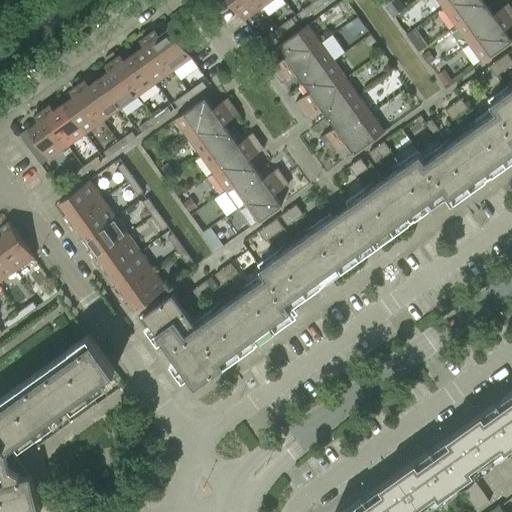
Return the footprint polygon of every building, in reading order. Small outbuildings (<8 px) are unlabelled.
[(229,0),(244,20),(262,6),(257,0),(229,0)] [(486,3),(483,0),(453,0),(443,7),(456,25),(486,3)] [(298,12),(302,18),(316,8),(312,2),(298,12)] [(468,43),(511,11),(511,7),(508,2),(493,13),(486,3),(456,25),(468,43)] [(393,4),(387,7),(394,16),(399,12),(393,4)] [(511,11),(468,43),(482,61),(511,39),(504,29),(511,23),(511,11)] [(291,17),(277,27),(281,33),(295,23),(291,17)] [(308,23),(277,45),(285,56),(270,67),(275,74),(321,42),(308,23)] [(192,57),(170,26),(159,34),(155,28),(147,34),(173,70),(192,57)] [(263,37),(267,43),(281,33),(277,27),(263,37)] [(173,70),(147,34),(140,39),(144,45),(134,52),(156,82),(173,70)] [(370,34),(364,39),(369,46),(376,41),(370,34)] [(303,81),(333,60),(321,42),(275,74),(281,82),(296,72),(303,81)] [(429,50),(423,55),(429,63),(435,59),(429,50)] [(120,53),(112,59),(138,95),(156,82),(134,52),(124,59),(120,53)] [(511,60),(507,53),(489,66),(496,76),(511,64),(511,60)] [(108,70),(99,77),(120,107),(138,95),(112,59),(105,65),(108,70)] [(300,109),(346,77),(333,60),(303,81),(310,91),(295,102),(300,109)] [(444,69),(436,74),(443,85),(451,79),(444,69)] [(85,78),(77,84),(103,120),(120,107),(99,77),(89,84),(85,78)] [(328,116),(358,95),(346,77),(300,109),(306,117),(321,107),(328,116)] [(202,80),(188,90),(192,96),(206,86),(202,80)] [(103,120),(77,84),(69,90),(73,95),(64,102),(85,132),(103,120)] [(511,86),(490,102),(496,110),(497,109),(511,131),(511,86)] [(192,96),(188,90),(174,101),(178,106),(192,96)] [(326,145),(371,112),(358,95),(328,116),(335,126),(320,137),(326,145)] [(213,107),(205,97),(175,118),(188,137),(233,105),(228,97),(213,107)] [(461,98),(445,109),(452,119),(468,108),(461,98)] [(50,104),(42,109),(68,145),(85,132),(64,102),(54,109),(50,104)] [(167,105),(153,116),(157,121),(171,111),(167,105)] [(233,105),(188,137),(200,154),(231,133),(224,123),(239,112),(233,105)] [(49,158),(68,145),(42,109),(34,115),(38,120),(28,128),(49,158)] [(496,110),(426,160),(425,160),(445,187),(444,188),(450,196),(481,174),(484,178),(494,171),(491,166),(511,151),(511,131),(497,109),(496,110)] [(371,112),(326,145),(331,152),(346,142),(354,152),(384,131),(371,112)] [(138,126),(142,132),(157,121),(153,116),(138,126)] [(439,128),(432,119),(426,123),(433,133),(439,128)] [(132,131),(118,141),(122,146),(136,136),(132,131)] [(238,143),(231,133),(200,154),(213,172),(258,140),(253,132),(238,143)] [(256,168),(249,158),(264,147),(258,140),(213,172),(225,190),(256,168)] [(103,151),(107,157),(122,146),(118,141),(103,151)] [(384,141),(368,152),(375,162),(391,151),(384,141)] [(420,152),(348,204),(340,209),(365,245),(373,239),(404,217),(407,221),(417,214),(414,209),(444,188),(445,187),(425,160),(426,160),(420,152)] [(97,156),(83,166),(87,171),(101,161),(97,156)] [(360,158),(349,166),(356,176),(367,167),(360,158)] [(133,176),(123,162),(117,166),(128,180),(133,176)] [(168,163),(162,168),(168,177),(175,172),(168,163)] [(68,176),(72,182),(87,171),(83,166),(68,176)] [(238,207),(283,175),(278,167),(263,178),(256,168),(225,190),(238,207)] [(283,175),(238,207),(251,226),(282,204),(274,193),(289,183),(283,175)] [(143,190),(133,176),(128,180),(138,194),(143,190)] [(90,179),(59,201),(67,212),(61,216),(67,223),(103,198),(90,179)] [(180,184),(174,189),(178,195),(185,190),(180,184)] [(158,211),(148,197),(142,201),(153,215),(158,211)] [(190,197),(183,202),(190,211),(197,206),(190,197)] [(103,198),(67,223),(73,231),(78,227),(85,237),(115,215),(103,198)] [(296,204),(280,215),(287,224),(303,213),(296,204)] [(340,209),(332,215),(260,267),(266,274),(285,301),(286,301),(316,279),(319,284),(322,283),(330,277),(326,272),(357,250),(365,245),(340,209)] [(168,225),(158,211),(153,215),(163,229),(168,225)] [(115,215),(85,237),(92,247),(87,251),(92,258),(128,233),(115,215)] [(277,218),(258,231),(265,240),(284,227),(277,218)] [(34,256),(8,220),(0,226),(0,227),(4,232),(0,234),(0,247),(16,270),(34,256)] [(210,227),(203,232),(217,251),(224,246),(210,227)] [(183,246),(173,232),(167,236),(177,250),(183,246)] [(128,233),(92,258),(98,266),(103,262),(110,272),(140,250),(128,233)] [(193,261),(183,246),(177,250),(188,265),(193,261)] [(0,280),(16,270),(0,247),(0,280)] [(140,250),(110,272),(117,282),(112,286),(117,294),(153,268),(140,250)] [(230,262),(215,274),(222,283),(237,272),(230,262)] [(153,268),(117,294),(123,301),(128,297),(136,308),(166,286),(153,268)] [(266,274),(196,324),(221,359),(250,338),(254,343),(256,341),(264,336),(260,331),(291,309),(286,301),(285,301),(266,274)] [(211,276),(193,289),(200,299),(218,286),(211,276)] [(40,295),(44,301),(59,290),(55,285),(40,295)] [(173,292),(143,313),(195,385),(224,364),(221,359),(196,324),(173,292)] [(33,300),(18,311),(22,316),(37,306),(33,300)] [(4,321),(8,327),(22,316),(18,311),(4,321)] [(8,445),(105,377),(115,370),(92,338),(0,403),(0,511),(36,511),(40,511),(31,473),(12,478),(8,464),(17,458),(8,445)] [(511,389),(481,412),(465,423),(491,458),(511,443),(511,389)] [(150,422),(147,417),(142,420),(145,425),(150,422)] [(465,423),(398,471),(423,506),(457,482),(477,509),(489,500),(470,473),(491,458),(465,423)] [(415,511),(423,506),(398,471),(340,511),(415,511)]
